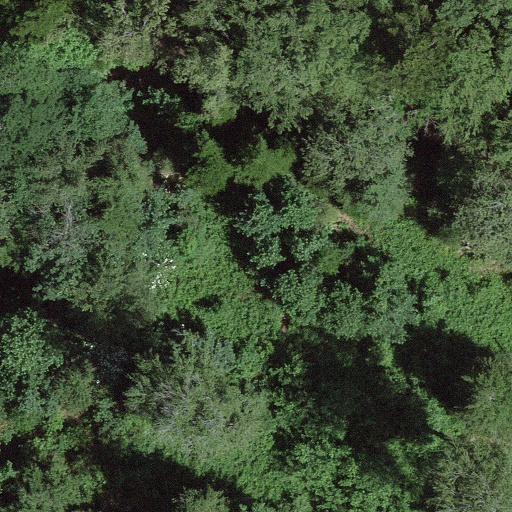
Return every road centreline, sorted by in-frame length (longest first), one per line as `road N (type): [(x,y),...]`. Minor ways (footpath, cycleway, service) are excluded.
road 1 (track): [(511,185),(387,111),(309,91),(186,76),(143,0)]
road 2 (track): [(0,50),(186,76)]
